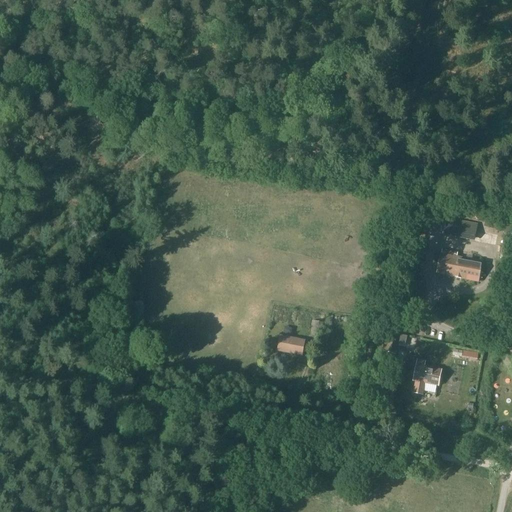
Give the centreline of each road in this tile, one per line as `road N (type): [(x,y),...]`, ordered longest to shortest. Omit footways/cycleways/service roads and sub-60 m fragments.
road 1 (unknown): [(0,88),(358,139),(402,175),(511,192)]
road 2 (track): [(0,361),(141,384),(509,467)]
road 3 (track): [(277,147),(303,0)]
